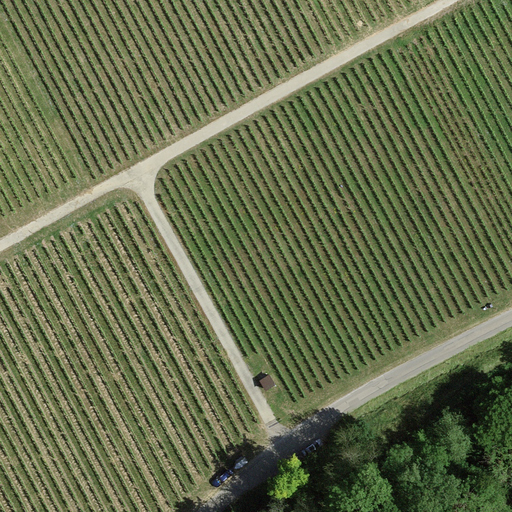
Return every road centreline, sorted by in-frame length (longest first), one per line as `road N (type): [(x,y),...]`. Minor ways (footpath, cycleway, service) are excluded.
road 1 (track): [(437,0),(0,240)]
road 2 (unclassified): [(511,329),(290,449),(227,511)]
road 3 (track): [(290,449),(129,168)]
